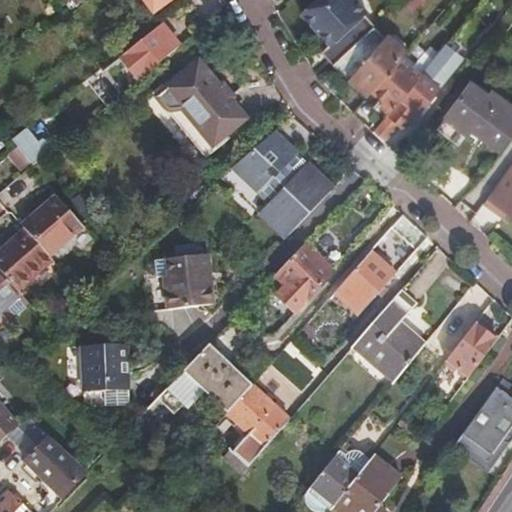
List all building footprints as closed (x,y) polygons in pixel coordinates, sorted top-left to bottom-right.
[(168,0),(144,0),(153,11),(168,0)] [(320,52),(332,64),(372,28),(374,26),(364,15),(367,12),(355,0),(315,0),(300,12),(329,44),(320,52)] [(113,17),(107,8),(97,16),(103,24),(113,17)] [(145,73),(178,46),(162,27),(129,53),(145,73)] [(373,90),(401,58),(404,54),(402,52),(402,47),(394,38),(388,38),(386,36),(383,39),(372,28),(332,64),(368,95),(373,90)] [(387,116),(373,132),(383,141),(396,127),(396,121),(405,127),(414,117),(427,101),(431,104),(437,96),(434,93),(451,72),(460,61),(444,46),(433,59),(434,63),(422,74),(394,107),(390,112),(387,116)] [(394,107),(422,74),(401,58),(373,90),(385,101),(378,109),(387,116),(390,112),(394,107)] [(247,118),(202,60),(156,96),(165,108),(166,109),(167,110),(169,111),(170,111),(172,111),(174,110),(175,109),(176,108),(206,149),(247,118)] [(499,150),(511,132),(511,107),(493,93),(490,97),(470,81),(445,117),(463,130),(467,124),(499,150)] [(427,101),(414,117),(417,120),(431,104),(427,101)] [(233,169),(225,176),(260,211),(286,236),(329,192),(319,182),(323,178),(308,163),(305,166),(295,156),(298,154),(275,132),(234,167),(233,169)] [(511,162),(485,200),(505,215),(511,220),(511,162)] [(85,227),(59,197),(24,225),(27,229),(0,252),(0,313),(22,295),(18,289),(52,259),(49,256),(85,227)] [(485,200),(480,206),(501,221),(505,215),(485,200)] [(304,242),(274,274),(305,302),(335,269),(304,242)] [(394,273),(370,251),(364,259),(334,292),(358,313),(394,273)] [(167,275),(162,275),(164,299),(164,307),(187,305),(207,303),(206,292),(205,286),(209,285),(209,282),(206,257),(206,252),(184,254),(166,255),(167,272),(167,275)] [(405,313),(390,301),(351,346),(366,360),(370,355),(395,377),(424,342),(398,321),(405,313)] [(474,322),(449,354),(472,370),(476,364),(495,337),(498,334),(476,319),(474,322)] [(225,326),(216,334),(211,341),(222,350),(235,336),(225,326)] [(130,389),(128,344),(82,345),(84,391),(130,389)] [(230,365),(208,345),(156,399),(171,413),(198,386),(205,392),(230,365)] [(251,385),(230,365),(205,392),(226,413),(250,386),(251,385)] [(250,386),(226,413),(249,435),(232,451),(248,466),(287,420),(250,386)] [(511,397),(494,387),(457,447),(491,471),(511,440),(511,433),(509,432),(511,427),(511,397)] [(17,423),(0,403),(0,439),(14,426),(17,423)] [(424,432),(402,414),(397,422),(419,439),(424,432)] [(54,506),(86,472),(26,416),(17,423),(14,426),(39,449),(25,462),(52,488),(45,497),(54,506)] [(344,456),(337,450),(305,490),(330,510),(333,505),(368,459),(357,451),(352,450),(347,451),(344,456)] [(372,454),(368,459),(333,505),(342,511),(349,511),(350,511),(351,511),(389,511),(378,504),(400,476),(372,454)] [(12,511),(21,503),(7,489),(0,495),(0,511),(12,511)]
